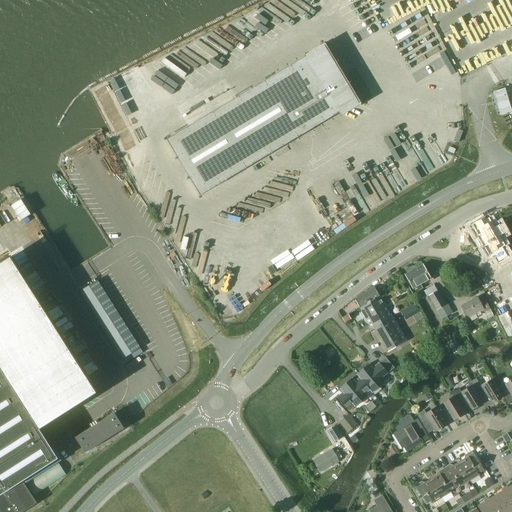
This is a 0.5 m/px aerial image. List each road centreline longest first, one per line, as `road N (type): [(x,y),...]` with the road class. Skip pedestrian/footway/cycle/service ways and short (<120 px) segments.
road 1 (tertiary): [(216,391),(257,334),(340,260),(435,199),(511,166)]
road 2 (unclassified): [(226,397),(411,248),(479,208),(511,199)]
road 3 (unknown): [(437,92),(404,144),(205,258)]
road 4 (unknown): [(437,92),(409,50),(349,57),(331,31),(320,29),(244,74)]
road 5 (residential): [(408,511),(388,477),(476,427),(511,423)]
road 6 (tertiary): [(84,511),(205,409)]
